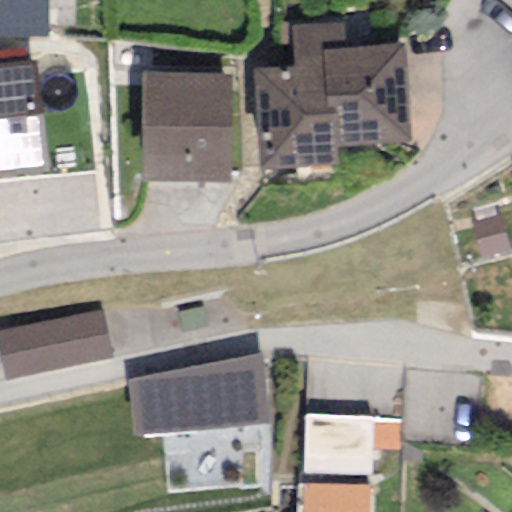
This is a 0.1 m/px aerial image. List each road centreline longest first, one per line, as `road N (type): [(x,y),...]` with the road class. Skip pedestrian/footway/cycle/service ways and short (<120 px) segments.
road 1 (tertiary): [(511,103),(458,156),(334,229),(77,262),(0,285)]
road 2 (residential): [(511,357),(287,339),(0,395)]
